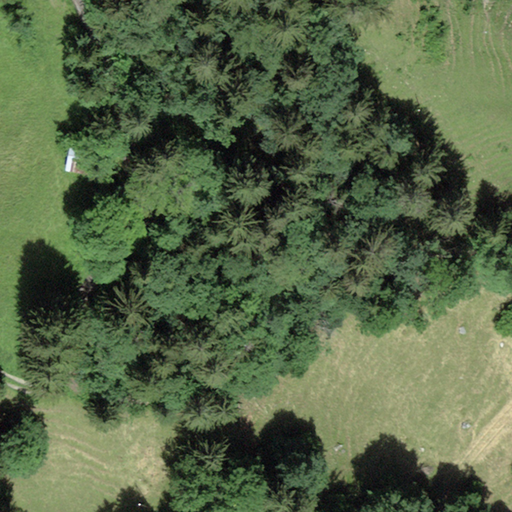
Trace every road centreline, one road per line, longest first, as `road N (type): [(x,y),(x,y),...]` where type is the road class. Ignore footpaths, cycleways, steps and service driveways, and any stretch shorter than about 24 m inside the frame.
road 1 (track): [(511,264),(438,263),(377,281),(289,327),(233,382),(155,397),(101,396),(85,390),(74,370)]
road 2 (track): [(77,0),(120,114),(128,211),(118,246),(83,301),(85,339),(74,370),(34,386),(0,375)]
road 3 (track): [(439,511),(449,481),(511,413)]
